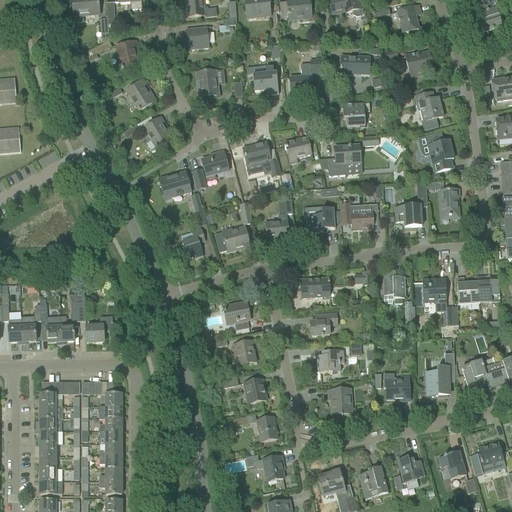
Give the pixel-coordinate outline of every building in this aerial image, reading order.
[(72,0),(73,5),(71,5),(71,12),(73,12),(74,24),(83,24),(83,18),(99,16),(97,0),(89,0),(88,0),(72,0)] [(141,0),(140,0),(139,0),(117,0),(118,5),(129,4),(132,11),(141,11),(141,0)] [(182,0),(184,12),(186,12),(187,19),(185,19),(185,20),(205,18),(205,20),(216,19),(216,10),(207,11),(207,9),(205,9),(203,0),(182,0)] [(270,18),(267,0),(248,0),(245,0),(247,21),(270,18)] [(311,21),(309,0),(300,0),(286,1),(288,15),(286,16),(287,17),(288,17),(289,23),(311,21)] [(337,0),(336,0),(335,0),(331,0),(328,1),(332,16),(345,13),(346,15),(352,13),(353,17),(357,19),(360,18),(362,14),(360,7),(361,6),(362,4),(361,2),(360,1),(359,1),(358,0),(337,0)] [(473,23),(472,25),(473,27),(474,29),(476,30),(478,30),(481,29),(483,35),(502,28),(501,24),(503,23),(500,13),(497,14),(496,10),(498,9),(496,2),(489,4),(488,2),(481,4),(482,6),(480,7),(482,14),(477,15),(478,21),(475,22),(473,23)] [(229,21),(236,20),(235,3),(227,4),(229,21)] [(115,26),(114,10),(114,4),(106,5),(107,21),(108,27),(115,26)] [(420,16),(418,8),(397,13),(403,35),(418,31),(415,18),(420,16)] [(388,9),(373,13),(375,19),(389,15),(388,9)] [(222,21),(223,28),(219,28),(219,34),(229,34),(228,27),(237,27),(236,20),(229,21),(222,21)] [(108,27),(107,21),(100,21),(102,47),(109,44),(108,27)] [(205,30),(186,32),(188,52),(207,50),(207,45),(214,44),(213,34),(206,35),(205,30)] [(135,43),(116,48),(121,71),(138,68),(138,67),(134,52),(137,52),(135,43)] [(102,47),(93,51),(86,55),(90,64),(98,61),(96,56),(112,49),(109,44),(102,47)] [(278,47),(271,48),(273,61),(280,60),(278,47)] [(396,52),(379,56),(381,64),(398,60),(396,52)] [(413,56),(405,58),(409,77),(423,74),(423,76),(427,75),(429,75),(429,74),(433,73),(428,54),(414,58),(413,56)] [(355,76),(369,76),(370,59),(341,58),(340,76),(355,76)] [(315,62),(310,63),(310,66),(310,76),(311,76),(323,76),(322,66),(322,62),(321,62),(315,62)] [(301,79),(289,80),(290,97),(312,95),(311,76),(310,76),(310,66),(300,67),(301,79)] [(265,76),(252,78),(254,94),(265,93),(265,98),(278,96),(276,75),(273,76),(273,70),(265,71),(265,76)] [(216,73),(196,75),(198,100),(218,98),(216,73)] [(371,82),(374,90),(387,86),(385,78),(371,82)] [(0,155),(7,155),(7,154),(20,153),(20,154),(18,130),(18,131),(3,132),(3,131),(0,131),(0,105),(1,106),(1,105),(16,103),(16,105),(16,104),(14,80),(14,82),(1,83),(1,81),(0,81),(0,155)] [(511,100),(511,80),(506,81),(506,80),(492,82),(494,101),(497,100),(497,103),(511,100)] [(143,82),(126,93),(138,113),(153,104),(152,104),(145,91),(147,89),(143,82)] [(242,99),(241,84),(233,85),(234,100),(242,99)] [(119,90),(107,97),(105,98),(107,103),(122,95),(119,90)] [(431,102),(429,95),(415,99),(418,113),(420,113),(423,124),(421,124),(423,133),(438,129),(436,121),(443,119),(438,100),(431,102)] [(369,114),(369,106),(346,107),(347,113),(343,113),(343,122),(345,121),(346,129),(365,128),(364,115),(369,114)] [(153,124),(143,130),(156,150),(170,141),(162,128),(165,127),(160,119),(153,124)] [(511,119),(495,121),(497,141),(511,139),(511,119)] [(136,127),(123,135),(126,140),(140,132),(136,127)] [(441,135),(417,141),(421,156),(425,158),(431,156),(432,157),(435,156),(436,160),(433,161),(431,163),(434,175),(450,171),(448,162),(453,161),(448,142),(443,144),(441,135)] [(296,161),(311,157),(307,139),(284,145),(285,149),(284,150),(285,151),(286,151),(290,166),(297,165),(296,161)] [(378,147),(377,139),(362,140),(362,148),(378,147)] [(266,145),(243,150),(245,158),(244,158),(246,167),(247,167),(248,170),(262,167),(263,174),(264,176),(271,174),(268,164),(270,164),(269,162),(267,152),(268,152),(266,145)] [(334,149),(335,161),(326,161),(327,172),(329,178),(347,177),(346,165),(352,165),(352,162),(360,161),(359,147),(334,149)] [(216,158),(201,162),(205,179),(228,172),(223,153),(215,155),(216,158)] [(270,164),(268,164),(271,174),(272,179),(280,178),(276,163),(270,164)] [(511,170),(511,163),(499,164),(500,171),(511,170)] [(201,171),(191,174),(197,192),(206,190),(201,171)] [(190,194),(185,174),(174,177),(174,179),(160,183),(165,201),(190,194)] [(511,176),(501,178),(501,184),(511,183),(511,176)] [(404,229),(421,228),(420,209),(427,209),(425,184),(417,185),(418,204),(410,205),(411,209),(397,210),(398,224),(404,224),(404,229)] [(381,187),(370,187),(370,194),(376,193),(376,200),(382,199),(381,187)] [(511,190),(502,191),(502,198),(511,197),(511,190)] [(442,221),(459,220),(458,207),(457,207),(456,199),(459,199),(458,192),(440,193),(442,221)] [(196,217),(203,216),(197,196),(191,198),(196,217)] [(511,199),(502,200),(504,221),(511,220),(511,199)] [(285,217),(286,216),(292,216),(291,202),(283,203),(285,217)] [(243,227),(251,225),(247,205),(239,207),(243,227)] [(363,231),(373,230),(372,224),(378,223),(377,205),(349,207),(348,206),(339,206),(341,226),(350,226),(350,225),(351,225),(352,233),(363,232),(363,231)] [(323,209),(305,210),(307,236),(323,235),(323,231),(335,231),(334,226),(338,225),(338,224),(340,224),(339,214),(334,214),(333,210),(323,211),(323,209)] [(203,216),(196,217),(200,229),(206,227),(203,216)] [(278,217),(278,223),(264,225),(266,242),(289,239),(286,216),(285,217),(278,217)] [(500,221),(501,221),(501,228),(505,228),(506,242),(511,241),(511,220),(504,221),(500,221)] [(222,235),(214,238),(218,254),(227,252),(227,255),(250,248),(244,229),(231,233),(231,232),(222,234),(222,235)] [(182,244),(185,255),(188,263),(190,262),(191,263),(193,262),(193,261),(203,258),(199,245),(205,243),(201,231),(192,234),(193,240),(182,244)] [(390,275),(390,276),(382,277),(383,299),(383,302),(385,306),(392,306),(393,302),(394,302),(394,306),(401,306),(401,301),(405,301),(404,279),(395,280),(395,276),(395,275),(394,274),(393,273),(392,273),(391,273),(391,274),(390,274),(390,275)] [(372,274),(362,274),(362,287),(373,287),(372,274)] [(457,280),(456,280),(458,307),(479,305),(477,279),(477,284),(464,285),(463,280),(457,280)] [(500,304),(498,283),(486,284),(485,279),(478,279),(477,279),(479,305),(500,304)] [(328,281),(300,282),(301,300),(329,298),(328,281)] [(424,290),(423,290),(423,306),(445,305),(445,289),(444,289),(443,282),(424,282),(424,290)] [(404,305),(405,327),(412,327),(411,304),(404,305)] [(249,330),(247,323),(249,322),(246,305),(223,309),(227,327),(235,325),(236,333),(249,330)] [(190,314),(194,330),(201,328),(198,313),(190,314)] [(47,315),(40,315),(41,323),(41,326),(46,325),(48,345),(61,344),(60,319),(47,320),(47,315)] [(337,327),(336,316),(315,317),(315,323),(310,324),(311,339),(329,337),(328,327),(337,327)] [(33,319),(20,320),(21,322),(23,346),(25,346),(25,344),(27,344),(36,343),(35,328),(34,324),(33,324),(33,319)] [(66,319),(60,319),(61,344),(66,344),(74,343),(73,328),(66,328),(66,319)] [(113,333),(112,319),(100,320),(100,328),(86,329),(87,345),(104,344),(103,334),(113,333)] [(9,323),(8,323),(8,329),(9,345),(17,344),(20,344),(20,346),(23,346),(21,322),(15,322),(9,322),(9,323)] [(203,335),(196,336),(198,345),(212,342),(211,337),(204,338),(203,335)] [(213,354),(212,350),(227,347),(226,342),(203,346),(205,356),(213,354)] [(232,347),(233,352),(231,352),(232,360),(236,359),(238,368),(256,364),(253,353),(252,353),(250,344),(232,347)] [(348,348),(349,357),(361,356),(360,347),(348,348)] [(343,366),(343,354),(321,355),(322,359),(318,360),(319,375),(340,374),(339,366),(343,366)] [(426,383),(427,399),(446,398),(446,385),(454,385),(453,356),(444,356),(445,369),(437,370),(437,374),(426,375),(427,383),(426,383)] [(495,368),(492,360),(461,370),(467,390),(487,384),(489,391),(501,387),(499,383),(495,368)] [(495,368),(499,383),(501,387),(502,391),(507,389),(507,388),(509,387),(510,389),(511,389),(510,388),(511,387),(511,362),(495,368)] [(393,376),(384,376),(383,390),(386,390),(386,402),(402,401),(402,403),(409,403),(408,378),(401,379),(401,380),(394,380),(393,376)] [(237,380),(221,383),(222,391),(238,387),(237,380)] [(248,406),(266,403),(262,382),(244,386),(248,406)] [(328,393),(328,402),(331,402),(332,417),(341,417),(341,418),(342,418),(342,417),(352,416),(350,391),(328,393)] [(40,396),(40,409),(62,409),(62,402),(55,402),(55,396),(54,396),(48,396),(41,396),(40,396)] [(106,397),(106,409),(121,409),(121,396),(113,396),(107,396),(106,397)] [(40,409),(40,421),(55,421),(63,421),(63,409),(62,409),(40,409)] [(121,409),(106,409),(101,409),(101,417),(106,417),(106,421),(121,421),(121,409)] [(249,418),(229,422),(231,430),(251,426),(249,418)] [(277,441),(273,419),(256,423),(260,444),(277,441)] [(55,421),(40,421),(40,434),(55,434),(55,421)] [(106,421),(106,427),(99,427),(99,434),(121,434),(121,421),(106,421)] [(40,434),(40,446),(55,446),(55,434),(40,434)] [(121,434),(99,434),(99,441),(106,441),(106,447),(121,447),(121,434)] [(475,478),(475,477),(505,469),(498,445),(484,449),(484,448),(483,448),(484,450),(478,451),(478,450),(477,450),(479,456),(469,459),(475,478)] [(40,446),(40,459),(55,459),(55,446),(40,446)] [(106,447),(106,452),(99,452),(99,459),(106,459),(121,459),(121,447),(106,447)] [(444,459),(438,460),(441,470),(447,469),(450,482),(466,478),(459,453),(443,458),(444,459)] [(281,459),(258,463),(257,457),(245,460),(247,469),(259,467),(259,470),(264,469),(267,484),(283,481),(281,467),(283,466),(281,459)] [(40,459),(40,472),(55,472),(55,459),(40,459)] [(121,459),(106,459),(99,459),(99,466),(106,466),(106,472),(121,472),(121,459)] [(397,462),(401,478),(393,480),(397,493),(406,490),(405,486),(416,483),(416,481),(424,479),(420,463),(414,465),(413,461),(408,462),(408,459),(397,462)] [(368,474),(358,477),(364,496),(375,493),(377,498),(379,498),(388,495),(380,469),(371,472),(372,473),(368,474)] [(55,472),(40,472),(40,484),(55,484),(55,472)] [(99,478),(99,484),(121,484),(121,472),(106,472),(106,478),(99,478)] [(331,476),(317,480),(322,496),(336,493),(338,501),(340,500),(345,499),(346,499),(346,498),(343,489),(339,473),(331,475),(331,476)] [(473,481),(467,482),(464,483),(469,499),(476,497),(475,494),(476,493),(473,481)] [(55,484),(40,484),(40,497),(62,497),(62,484),(55,484)] [(121,484),(99,484),(99,490),(106,490),(106,497),(121,497),(121,484)] [(350,487),(343,489),(346,498),(346,499),(345,499),(346,501),(346,503),(348,511),(356,511),(354,504),(353,499),(350,487)] [(266,506),(267,511),(291,511),(290,502),(266,506)] [(39,511),(55,511),(55,503),(40,503),(39,511)] [(105,511),(121,511),(121,503),(106,503),(105,511)]
